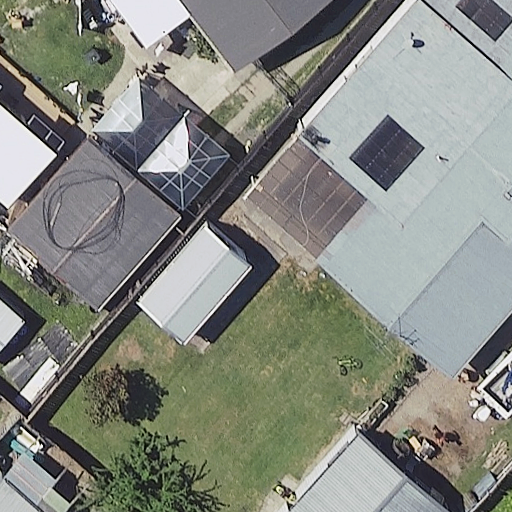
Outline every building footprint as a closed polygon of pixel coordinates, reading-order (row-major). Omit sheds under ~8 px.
[(184,0),(226,51),(290,0),(184,0)] [(511,0),(399,0),(292,125),(359,183),(306,245),(445,364),(511,287),(511,0)] [(178,205),(85,125),(2,221),(95,301),(178,205)] [(247,254),(196,211),(129,289),(179,332),(247,254)] [(436,511),(446,501),(353,421),(274,511),(436,511)] [(48,511),(0,469),(0,511),(48,511)]
